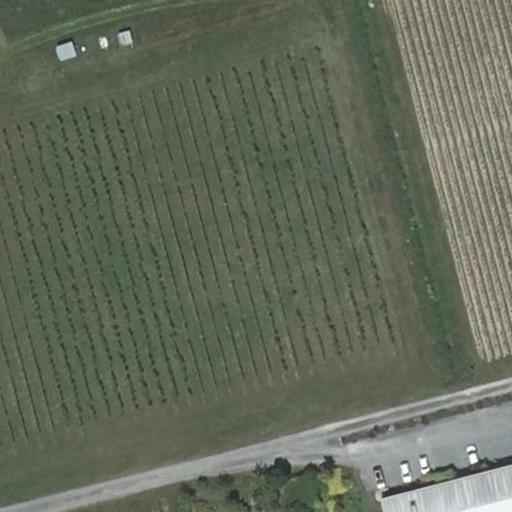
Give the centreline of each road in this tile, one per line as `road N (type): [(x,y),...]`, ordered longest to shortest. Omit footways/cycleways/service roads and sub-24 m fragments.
road 1 (track): [(511,388),(20,511)]
road 2 (track): [(338,0),(417,327),(396,398),(371,423)]
road 3 (track): [(258,451),(370,458),(511,424)]
